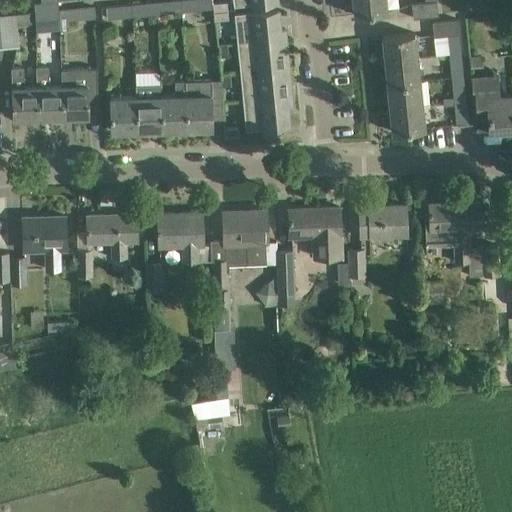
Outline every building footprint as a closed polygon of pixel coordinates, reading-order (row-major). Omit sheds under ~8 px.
[(179,0),(156,2),(157,13),(182,11),(180,0),(179,0)] [(212,8),(211,0),(180,0),(182,11),(212,8)] [(386,12),(384,0),(352,0),(354,15),(386,12)] [(414,18),(439,15),(437,0),(424,0),(425,2),(412,3),(414,18)] [(33,3),(34,22),(35,22),(35,32),(59,30),(58,10),(58,1),(33,3)] [(132,5),(133,16),(157,13),(156,2),(132,5)] [(214,20),(228,19),(226,2),(212,3),(214,20)] [(0,48),(19,47),(17,23),(34,22),(33,3),(33,12),(0,15),(0,36),(1,48),(0,48)] [(133,16),(132,5),(100,8),(101,19),(123,17),(132,16),(133,16)] [(58,10),(59,30),(62,30),(61,21),(95,18),(94,6),(84,7),(58,10)] [(234,13),(237,44),(285,39),(284,29),(280,29),(278,10),(252,12),(234,13)] [(132,16),(123,17),(124,33),(133,32),(132,16)] [(460,52),(457,19),(431,22),(435,55),(449,53),(449,54),(460,52)] [(414,33),(382,36),(385,60),(416,57),(414,33)] [(237,44),(240,73),(288,67),(287,58),(282,58),(281,49),(286,49),(285,39),(237,44)] [(220,58),(228,57),(227,44),(219,45),(220,58)] [(440,79),(463,76),(460,52),(449,54),(450,63),(439,64),(440,79)] [(481,55),(469,55),(470,66),(481,65),(481,55)] [(385,60),(387,84),(419,81),(416,57),(385,60)] [(11,67),(12,98),(12,118),(38,117),(36,86),(24,86),(24,67),(11,67)] [(36,86),(38,117),(50,117),(50,122),(61,121),(61,116),(63,116),(62,85),(49,85),(49,67),(37,67),(37,86),(36,86)] [(240,73),(242,101),(291,96),(290,86),(285,87),(284,78),(289,77),(288,67),(240,73)] [(61,69),(62,85),(63,116),(88,115),(87,95),(87,85),(96,85),(96,68),(61,69)] [(222,86),(231,86),(230,73),(221,73),(222,86)] [(463,76),(440,79),(451,78),(453,98),(443,99),(443,102),(465,100),(463,76)] [(489,131),(511,129),(511,93),(499,94),(499,86),(488,87),(487,77),(471,78),(472,90),(474,90),(476,119),(488,119),(489,131)] [(185,81),(186,128),(211,127),(210,95),(212,95),(212,80),(185,81)] [(175,95),(160,95),(161,129),(186,128),(185,81),(175,81),(175,95)] [(387,84),(390,108),(421,105),(419,81),(387,84)] [(135,84),(135,96),(136,130),(161,129),(160,95),(160,84),(135,84)] [(110,97),(110,111),(111,131),(136,130),(135,96),(110,97)] [(291,96),(242,101),(245,130),(263,129),(263,128),(289,126),(287,106),(292,106),(291,96)] [(457,125),(468,124),(465,100),(443,102),(444,106),(454,105),(457,125)] [(392,132),(424,129),(421,105),(390,108),(392,132)] [(238,135),(237,127),(223,128),(224,137),(238,135)] [(429,213),(424,213),(425,242),(427,242),(440,241),(443,245),(454,245),(454,262),(469,262),(470,276),(486,275),(498,275),(497,245),(482,246),(469,247),(469,229),(479,229),(478,201),(429,203),(429,210),(429,213)] [(407,235),(406,204),(359,206),(360,237),(407,235)] [(288,215),(288,220),(289,236),(314,235),(314,256),(343,255),(342,234),(340,234),(339,207),(288,209),(289,215),(288,215)] [(213,261),(214,287),(229,285),(229,270),(229,263),(236,263),(247,262),(261,262),(261,243),(267,242),(266,209),(222,211),(223,243),(225,243),(225,260),(213,261)] [(157,213),(157,233),(158,246),(183,245),(183,261),(211,260),(210,244),(204,244),(203,211),(157,213)] [(126,240),(137,240),(136,213),(86,215),(87,242),(111,241),(111,258),(127,257),(126,240)] [(22,217),(22,237),(23,249),(45,249),(46,269),(60,268),(59,248),(66,248),(65,216),(22,217)] [(349,249),(351,285),(365,284),(364,248),(349,249)] [(78,249),(78,276),(93,276),(93,249),(78,249)] [(277,291),(277,298),(293,298),(291,250),(275,251),(276,276),(277,291)] [(0,253),(0,280),(9,280),(8,253),(0,253)] [(11,257),(12,285),(26,284),(25,257),(11,257)] [(147,262),(148,291),(162,290),(161,261),(147,262)] [(274,276),(255,290),(266,305),(277,304),(277,298),(277,291),(276,276),(274,276)] [(424,281),(424,304),(442,303),(442,281),(424,281)] [(229,314),(229,288),(213,291),(213,308),(215,308),(215,315),(217,315),(217,324),(227,323),(227,314),(229,314)] [(43,319),(31,319),(31,328),(44,328),(43,319)] [(68,320),(48,321),(48,331),(68,330),(68,320)] [(412,334),(401,341),(408,353),(419,346),(412,334)] [(0,349),(0,368),(20,364),(16,346),(0,349)] [(218,398),(228,398),(227,372),(217,373),(218,398)] [(221,414),(195,418),(196,429),(209,428),(208,422),(222,420),(221,414)]
